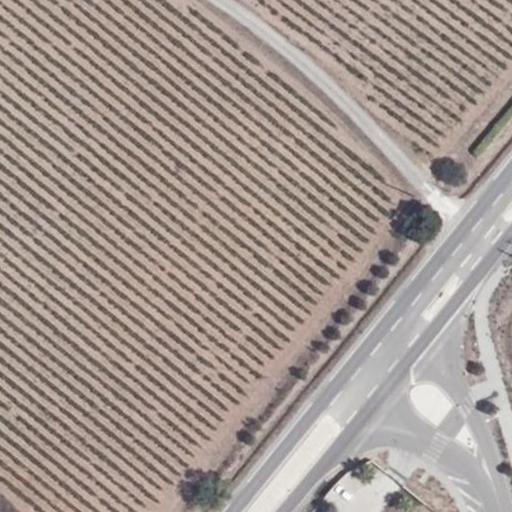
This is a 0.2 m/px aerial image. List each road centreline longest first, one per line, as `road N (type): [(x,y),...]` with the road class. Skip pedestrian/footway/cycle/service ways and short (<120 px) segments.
road 1 (residential): [(491,478),(485,435),(469,401),(435,341),(412,325)]
road 2 (residential): [(354,392),(491,478)]
road 3 (primary): [(412,325),(511,200)]
road 4 (primary): [(253,511),(354,392)]
